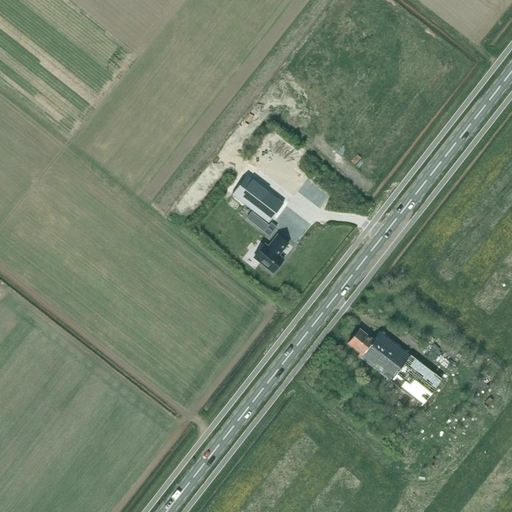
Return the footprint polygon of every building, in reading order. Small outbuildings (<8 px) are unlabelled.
[(306,128),(302,133),(307,137),(311,132),(306,128)] [(249,177),(234,196),(271,224),(285,206),(249,177)] [(269,223),(264,230),(271,236),(279,226),(273,222),(271,225),(271,224),(269,223)] [(265,244),(254,258),(273,273),(283,260),(278,255),(280,253),(288,244),(278,235),(268,247),(265,244)] [(366,351),(374,340),(361,330),(349,345),(360,354),(358,357),(373,369),(380,361),(366,351)] [(380,361),(373,369),(386,379),(383,383),(387,386),(390,382),(422,406),(442,380),(380,333),(374,340),(366,351),(380,361)]
